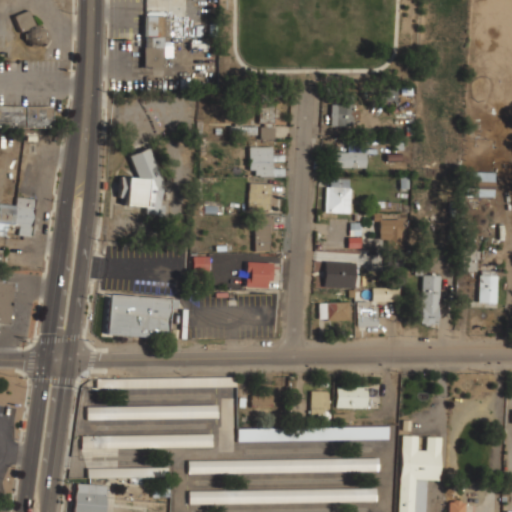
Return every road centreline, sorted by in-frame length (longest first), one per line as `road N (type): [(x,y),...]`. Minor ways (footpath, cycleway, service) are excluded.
road 1 (residential): [(511,352),(70,359)]
road 2 (secondary): [(70,359),(91,183),(97,0)]
road 3 (secondary): [(83,0),(78,114),(46,357)]
road 4 (residential): [(307,104),(295,356)]
road 5 (secondary): [(46,357),(24,511)]
road 6 (secondary): [(48,511),(70,359)]
